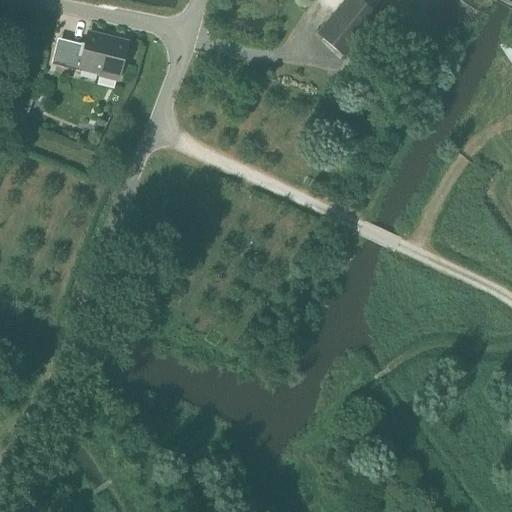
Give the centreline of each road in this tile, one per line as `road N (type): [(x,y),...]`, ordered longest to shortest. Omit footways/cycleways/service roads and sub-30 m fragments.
road 1 (track): [(153,129),(511,303)]
road 2 (unclassified): [(185,32),(32,0)]
